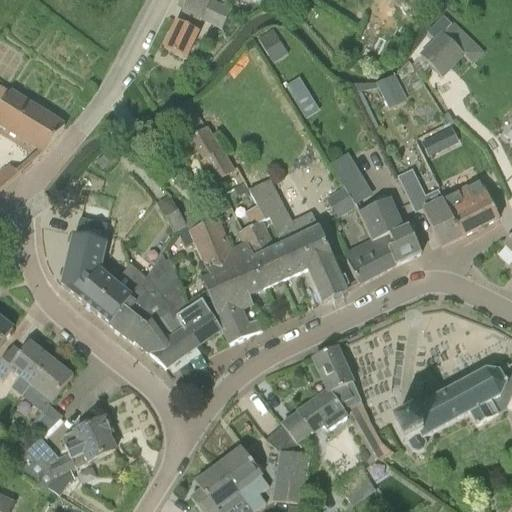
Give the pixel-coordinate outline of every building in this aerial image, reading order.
[(186,0),(181,12),(202,22),(201,23),(221,32),(230,11),(211,2),(206,0),(186,0)] [(176,24),(163,51),(186,62),(186,61),(196,41),(199,35),(176,24)] [(453,25),(442,36),(420,58),(441,78),(462,56),(472,66),(484,53),(453,25)] [(273,32),(258,41),(265,53),(281,44),(273,32)] [(299,80),(285,88),(295,104),(309,96),(299,80)] [(399,86),(390,91),(397,106),(406,101),(399,86)] [(380,96),(388,111),(397,106),(390,91),(380,96)] [(0,129),(37,153),(41,157),(64,129),(9,95),(0,109),(0,129)] [(232,174),(232,173),(205,131),(190,140),(217,183),(232,174)] [(429,159),(439,155),(432,139),(422,144),(429,159)] [(0,192),(19,176),(15,172),(8,166),(0,172),(0,192)] [(412,172),(397,179),(410,206),(425,198),(412,172)] [(125,233),(155,196),(138,182),(108,219),(125,233)] [(248,193),(250,195),(257,209),(263,221),(264,223),(269,220),(273,227),(277,237),(290,231),(292,229),(268,183),(248,193)] [(250,195),(248,193),(244,184),(233,189),(239,200),(250,195)] [(441,203),(458,241),(499,221),(480,184),(441,203)] [(338,218),(355,208),(344,191),(327,201),(338,218)] [(218,215),(231,210),(223,193),(212,200),(218,215)] [(179,217),(170,200),(157,207),(173,234),(177,232),(186,227),(180,217),(179,217)] [(387,254),(393,269),(420,256),(421,256),(408,228),(403,230),(398,217),(391,201),(359,216),(371,243),(373,247),(391,238),(397,249),(387,254)] [(190,202),(178,207),(184,219),(195,214),(190,202)] [(458,241),(441,203),(422,212),(441,250),(458,241)] [(251,262),(264,292),(282,284),(270,253),(266,255),(264,251),(272,247),(260,223),(263,221),(257,209),(245,215),(251,227),(239,234),(246,247),(250,254),(252,253),(256,260),(251,262)] [(313,219),(292,229),(290,231),(295,241),(300,239),(314,270),(308,272),(323,306),(346,295),(313,219)] [(76,301),(97,275),(104,247),(100,246),(105,231),(105,229),(101,227),(101,228),(83,223),(78,222),(78,224),(74,240),(71,239),(60,287),(76,301)] [(218,226),(200,233),(191,237),(195,244),(211,280),(212,281),(237,270),(230,255),(218,226)] [(186,227),(177,232),(185,248),(195,244),(191,237),(186,227)] [(511,237),(503,247),(511,255),(511,237)] [(358,289),(393,269),(387,254),(397,249),(391,238),(373,247),(371,243),(367,245),(370,251),(346,264),(358,289)] [(295,241),(282,247),(283,248),(275,252),(272,247),(264,251),(266,255),(270,253),(282,284),(308,272),(314,270),(300,239),(295,241)] [(248,299),(249,298),(264,292),(251,262),(256,260),(252,253),(250,254),(246,247),(230,255),(237,270),(248,299)] [(162,256),(145,280),(140,287),(109,328),(133,347),(135,345),(164,370),(165,371),(167,370),(195,350),(181,332),(187,328),(180,319),(189,313),(189,310),(177,280),(168,262),(166,263),(162,256)] [(93,314),(109,328),(140,287),(145,280),(129,268),(111,288),(93,314)] [(203,283),(229,348),(260,334),(256,324),(247,327),(241,312),(252,308),(249,298),(248,299),(237,270),(212,281),(211,280),(203,283)] [(111,288),(97,275),(76,301),(93,314),(111,288)] [(202,301),(189,310),(189,313),(180,319),(187,328),(181,332),(195,350),(220,332),(211,316),(212,316),(202,301)] [(0,346),(12,331),(0,321),(0,364),(12,349),(11,349),(0,362),(0,346)] [(20,398),(51,361),(29,344),(20,355),(12,349),(0,364),(0,382),(2,384),(11,373),(16,377),(19,379),(11,390),(20,398)] [(352,385),(336,351),(313,361),(328,394),(329,395),(352,385)] [(73,378),(51,361),(20,398),(41,414),(30,428),(42,438),(62,418),(48,407),(50,404),(52,405),(73,378)] [(497,370),(499,374),(485,372),(407,414),(409,418),(392,427),(403,446),(407,444),(411,452),(418,454),(423,451),(425,445),(423,440),(469,415),(476,429),(492,420),(507,410),(511,398),(511,373),(507,364),(497,370)] [(348,407),(369,444),(378,462),(393,455),(382,447),(378,439),(352,385),(329,395),(328,394),(297,416),(311,435),(322,428),(326,434),(348,419),(342,410),(348,407)] [(311,435),(297,416),(281,428),(296,447),(305,440),(311,435)] [(64,438),(62,443),(69,458),(60,462),(66,475),(115,452),(108,437),(111,435),(104,420),(64,438)] [(308,444),(305,440),(296,447),(281,428),(265,442),(281,455),(273,504),(302,507),(308,444)] [(39,440),(10,468),(46,491),(56,480),(66,475),(60,462),(39,440)] [(244,502),(247,505),(252,511),(256,511),(265,505),(258,496),(268,488),(260,478),(261,477),(250,462),(249,463),(240,452),(218,468),(244,502)] [(230,511),(244,502),(218,468),(196,484),(195,485),(201,493),(190,501),(197,511),(230,511)] [(368,482),(361,471),(338,487),(345,497),(368,482)] [(0,511),(10,511),(14,505),(0,498),(0,511)]
